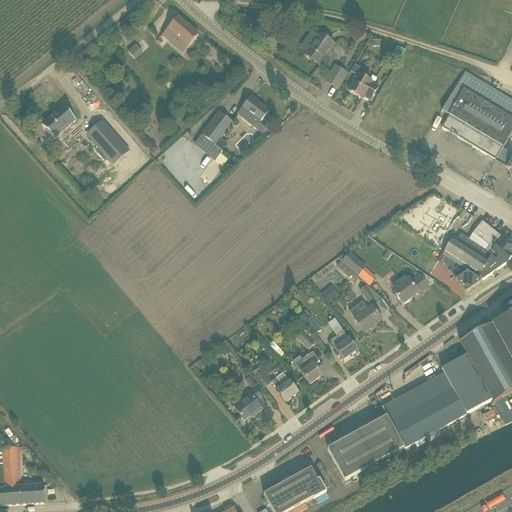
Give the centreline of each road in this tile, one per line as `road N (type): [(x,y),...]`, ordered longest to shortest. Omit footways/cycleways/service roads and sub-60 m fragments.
road 1 (secondary): [(111,511),(212,481),(511,281)]
road 2 (unclassified): [(511,229),(331,122),(201,16)]
road 3 (residential): [(201,16),(223,5),(303,12),(511,77)]
road 4 (unknown): [(3,108),(140,0)]
